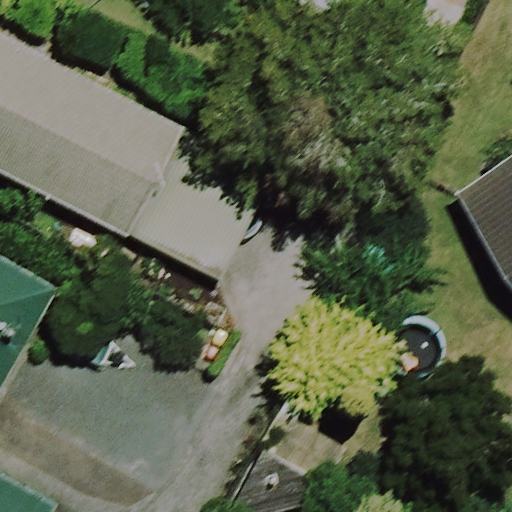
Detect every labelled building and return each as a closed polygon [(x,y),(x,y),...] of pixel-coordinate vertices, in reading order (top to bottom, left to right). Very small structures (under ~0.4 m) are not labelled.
[(287,0),(333,26),(347,0),(287,0)] [(175,133),(0,43),(0,182),(118,243),(175,133)] [(511,166),(448,213),(486,266),(484,267),(511,305),(511,166)] [(0,511),(44,511),(0,487),(0,375),(43,298),(0,274),(0,511)] [(307,511),(336,446),(268,417),(226,511),(307,511)]
